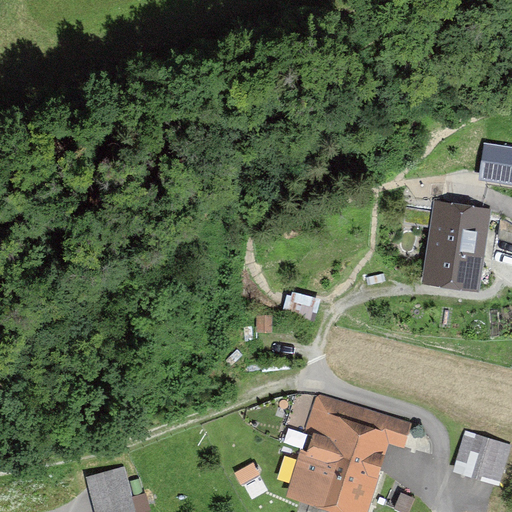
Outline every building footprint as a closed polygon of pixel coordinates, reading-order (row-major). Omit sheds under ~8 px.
[(511,147),(486,144),(484,161),(511,165),(511,147)] [(429,223),(431,209),(410,206),(408,221),(429,223)] [(431,276),(472,282),(482,216),(441,209),(431,276)] [(297,447),(284,485),(355,510),(386,423),(321,400),(309,433),(321,437),(315,453),(297,447)] [(506,448),(468,436),(457,469),(496,482),(506,448)] [(119,511),(133,508),(122,468),(93,476),(102,511),(119,511)] [(250,487),(263,498),(271,490),(257,478),(250,487)] [(416,494),(405,490),(399,504),(410,509),(416,494)]
